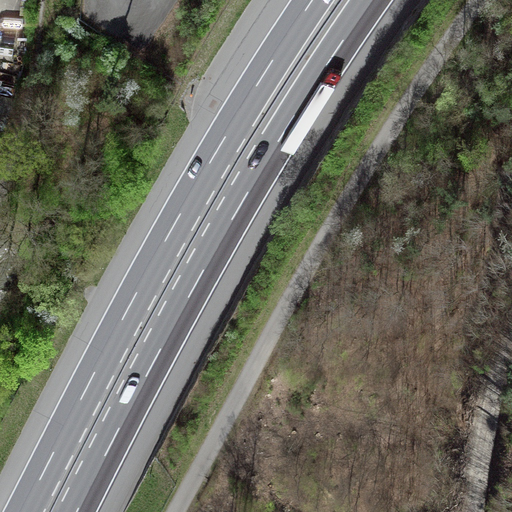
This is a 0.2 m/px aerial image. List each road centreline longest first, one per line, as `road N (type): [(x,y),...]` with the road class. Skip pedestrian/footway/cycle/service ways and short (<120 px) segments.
road 1 (track): [(175,511),(266,341),(420,83),(479,0)]
road 2 (motorway): [(76,511),(247,192),(371,0)]
road 3 (motorway): [(312,0),(207,165),(23,511)]
road 4 (track): [(474,511),(490,407),(511,340)]
